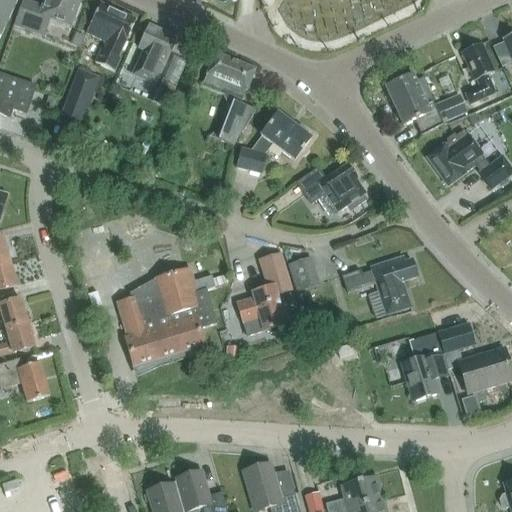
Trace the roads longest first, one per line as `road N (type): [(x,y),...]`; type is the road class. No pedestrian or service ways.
road 1 (residential): [(101,435),(455,446)]
road 2 (residential): [(371,220),(332,237),(280,238),(53,163)]
road 3 (tertiary): [(317,76),(410,196),(511,308)]
road 4 (residential): [(101,435),(39,208),(53,163)]
road 5 (tertiary): [(150,0),(317,76)]
road 6 (unclassified): [(317,76),(481,0)]
